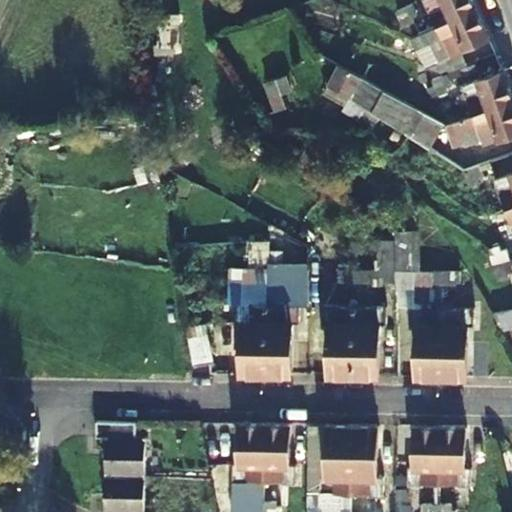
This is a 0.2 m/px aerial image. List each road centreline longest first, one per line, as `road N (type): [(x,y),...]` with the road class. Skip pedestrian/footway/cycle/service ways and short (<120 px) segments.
road 1 (residential): [(511,401),(97,400)]
road 2 (residential): [(33,505),(50,433),(97,400)]
